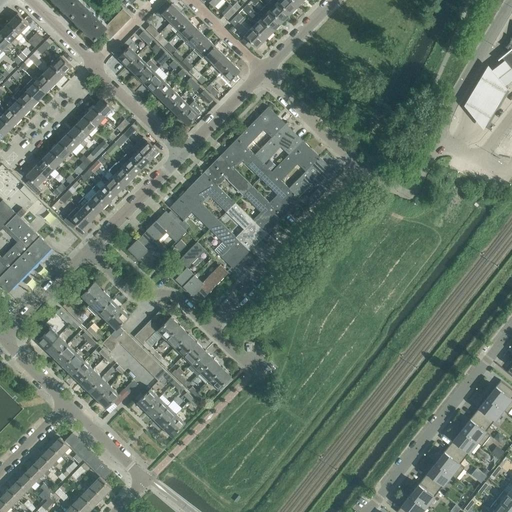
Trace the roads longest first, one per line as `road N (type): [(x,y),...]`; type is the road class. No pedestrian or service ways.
road 1 (residential): [(369,511),(511,331)]
road 2 (residential): [(202,324),(360,169)]
road 3 (tertiary): [(431,141),(511,0)]
road 4 (residential): [(114,511),(147,478),(69,407)]
road 5 (residential): [(202,324),(166,294),(135,299),(87,253)]
road 6 (unclassified): [(360,169),(264,71)]
road 7 (residential): [(87,253),(180,157)]
road 8 (unclassified): [(9,159),(97,68)]
road 9 (residential): [(0,340),(87,253)]
road 10 (unclassified): [(180,157),(97,68)]
road 11 (unclassified): [(180,157),(264,71)]
